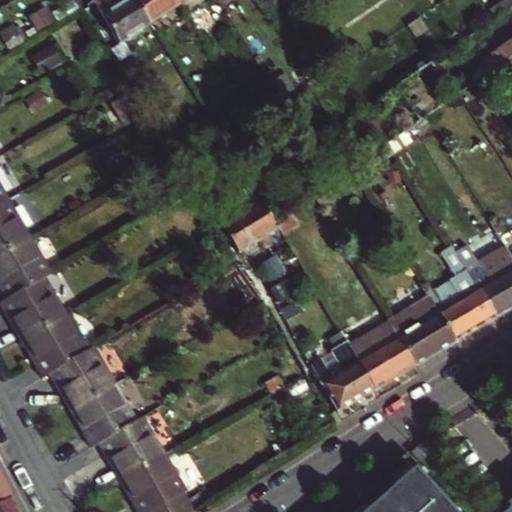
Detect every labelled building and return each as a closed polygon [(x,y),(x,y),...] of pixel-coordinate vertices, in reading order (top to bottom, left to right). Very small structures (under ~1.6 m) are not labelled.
[(118,0),(95,0),(94,1),(101,12),(118,0)] [(134,0),(127,0),(103,16),(120,45),(151,25),(134,0)] [(175,0),(134,0),(151,25),(180,7),(175,0)] [(511,43),(483,63),(490,73),(511,58),(511,43)] [(440,72),(433,63),(396,89),(420,122),(426,118),(440,108),(423,84),(440,72)] [(388,144),(367,159),(374,168),(395,154),(388,144)] [(0,207),(10,202),(0,185),(0,207)] [(252,186),(231,199),(241,214),(222,226),(240,254),(279,230),(274,223),(252,186)] [(0,256),(31,238),(10,202),(0,207),(0,256)] [(496,265),(511,292),(511,253),(493,223),(476,233),(496,265)] [(470,237),(453,247),(470,275),(497,318),(511,308),(511,292),(496,265),(485,272),(473,253),(478,250),(470,237)] [(31,238),(0,256),(0,282),(1,285),(0,285),(0,290),(7,302),(30,288),(46,279),(52,275),(31,238)] [(431,299),(439,313),(457,341),(497,318),(470,275),(431,299)] [(25,341),(68,316),(46,279),(30,288),(7,302),(0,305),(9,320),(12,318),(25,341)] [(291,310),(286,313),(290,319),(295,316),(291,310)] [(457,341),(439,313),(398,338),(416,366),(457,341)] [(88,353),(68,316),(25,341),(38,363),(34,365),(43,380),(49,376),(88,353)] [(22,343),(25,341),(12,318),(9,320),(22,343)] [(416,366),(398,338),(368,356),(350,328),(341,333),(347,343),(358,361),(375,390),(416,366)] [(25,341),(22,343),(34,365),(38,363),(25,341)] [(322,385),(339,413),(375,390),(358,361),(347,343),(336,350),(347,368),(331,378),(321,361),(312,367),(323,384),(322,385)] [(95,349),(88,353),(49,376),(58,391),(62,389),(74,411),(117,386),(95,349)] [(139,422),(117,386),(74,411),(87,432),(84,434),(92,449),(99,445),(139,422)] [(71,413),(74,411),(62,389),(58,391),(71,413)] [(71,413),(84,434),(87,432),(74,411),(71,413)] [(145,419),(139,422),(99,445),(107,460),(111,458),(125,480),(166,455),(145,419)] [(435,453),(427,445),(413,457),(420,465),(435,453)] [(188,493),(166,455),(125,480),(137,502),(133,504),(137,511),(194,511),(184,495),(188,493)] [(120,483),(125,480),(111,458),(107,460),(120,483)] [(403,485),(413,475),(408,470),(398,479),(403,485)] [(433,481),(423,471),(418,476),(427,486),(433,481)] [(7,488),(0,472),(0,505),(13,499),(7,488)] [(450,511),(427,486),(418,476),(416,473),(413,475),(403,485),(371,511),(450,511)] [(125,480),(120,483),(133,504),(137,502),(125,480)] [(0,511),(19,511),(13,499),(0,505),(0,511)]
